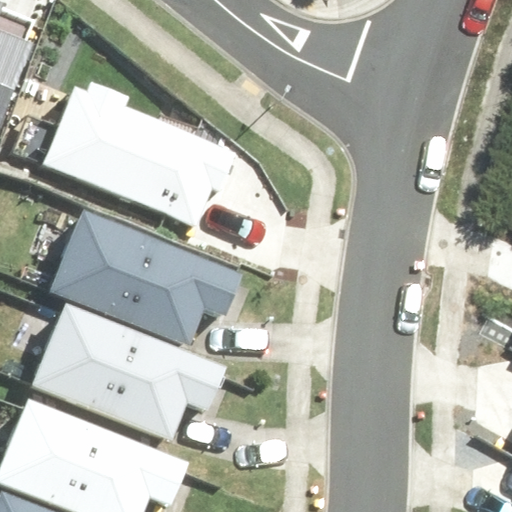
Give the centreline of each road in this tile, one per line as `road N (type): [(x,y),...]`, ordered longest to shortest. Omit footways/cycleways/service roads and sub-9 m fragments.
road 1 (residential): [(397,103),(377,276),(364,511)]
road 2 (residential): [(225,0),(278,44),(397,103)]
